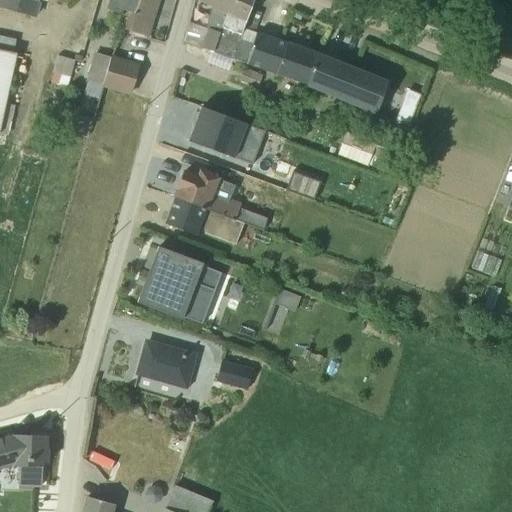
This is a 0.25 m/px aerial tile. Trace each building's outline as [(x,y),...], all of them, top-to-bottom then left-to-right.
[(39,0),(0,0),(0,8),(29,17),(35,17),(39,0)] [(108,0),(106,10),(118,14),(119,10),(133,14),(138,0),(108,0)] [(138,0),(133,14),(126,13),(122,29),(137,34),(145,34),(156,0),(138,0)] [(211,53),(229,0),(197,0),(212,7),(206,29),(188,23),(182,42),(200,48),(211,53)] [(251,0),(229,0),(211,53),(230,60),(251,0)] [(260,13),(249,9),(230,60),(272,76),(284,44),(253,32),(260,13)] [(315,55),(284,44),(272,76),(303,88),(315,55)] [(5,103),(15,55),(0,51),(0,133),(8,135),(15,106),(5,103)] [(108,58),(93,53),(82,93),(98,97),(108,58)] [(315,55),(303,88),(373,115),(385,83),(315,55)] [(66,85),(73,61),(55,56),(51,71),(52,72),(48,85),(62,89),(63,85),(66,85)] [(101,85),(128,94),(136,66),(108,58),(101,85)] [(260,77),(240,70),(236,82),(256,89),(260,77)] [(199,108),(187,141),(250,165),(263,131),(199,108)] [(76,115),(71,134),(85,138),(91,119),(76,115)] [(0,150),(5,151),(8,135),(0,133),(0,150)] [(373,145),(343,133),(335,155),(366,167),(373,145)] [(369,159),(367,164),(375,167),(374,169),(387,174),(394,151),(382,147),(377,161),(369,159)] [(241,223),(260,230),(265,218),(237,207),(238,204),(212,195),(217,179),(198,172),(196,177),(182,172),(173,197),(241,223)] [(238,232),(241,223),(173,197),(163,223),(199,237),(201,233),(233,245),(238,232)] [(189,299),(206,306),(219,275),(218,274),(197,266),(194,274),(178,268),(182,257),(159,248),(156,248),(144,278),(153,282),(143,306),(144,306),(181,321),(189,299)] [(276,303),(295,309),(300,293),(281,287),(276,303)] [(137,373),(186,387),(194,356),(145,342),(137,373)] [(250,370),(219,361),(214,381),(244,390),(250,370)] [(12,435),(0,438),(0,468),(11,465),(18,466),(18,485),(40,485),(41,462),(44,462),(45,436),(43,436),(43,430),(30,430),(29,435),(12,435)] [(206,511),(211,500),(172,485),(161,511),(111,511),(114,505),(112,503),(87,496),(82,511),(206,511)]
